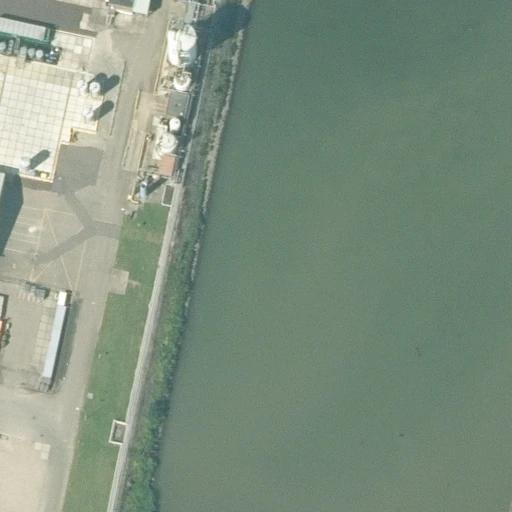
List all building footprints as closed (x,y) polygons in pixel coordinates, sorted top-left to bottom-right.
[(112,0),(110,11),(133,15),(148,19),(151,0),(112,0)] [(169,60),(169,61),(170,63),(171,65),(173,67),(174,68),(176,69),(179,70),(181,71),(184,71),(186,71),(189,70),(191,69),(193,67),(194,65),(195,64),(196,63),(197,61),(197,58),(197,55),(197,54),(197,52),(195,49),(195,48),(193,46),(191,45),(189,43),(187,43),(186,42),(184,42),(182,42),(179,42),(178,43),(176,44),(174,45),(172,47),(171,48),(170,50),(169,51),(169,52),(169,53),(168,55),(168,56),(168,59),(169,60)] [(175,88),(175,90),(176,91),(177,92),(178,93),(179,94),(180,95),(182,95),(183,95),(184,95),(186,94),(187,93),(188,93),(189,92),(190,90),(190,89),(191,88),(191,86),(190,85),(190,84),(189,82),(187,80),(186,80),(184,79),(183,79),(181,79),(179,80),(178,81),(177,82),(176,83),(175,85),(175,87),(175,88)] [(170,97),(165,120),(185,125),(190,101),(170,97)] [(171,134),(172,135),(174,135),(175,136),(177,135),(179,135),(180,133),(180,132),(181,131),(181,130),(180,129),(180,128),(179,127),(178,126),(177,125),(176,125),(175,125),(173,126),(172,126),(172,127),(171,128),(170,129),(170,131),(171,133),(171,134)] [(158,149),(158,151),(158,153),(159,154),(160,156),(160,157),(162,158),(163,159),(165,159),(167,160),(169,160),(171,159),(173,158),(175,157),(176,156),(177,154),(177,152),(178,151),(178,149),(177,147),(177,145),(175,143),(174,142),(173,141),(171,140),(169,140),(167,140),(164,140),(163,141),(161,142),(159,144),(159,145),(158,146),(158,148),(158,149)] [(162,160),(158,179),(171,182),(175,163),(162,160)] [(7,186),(39,192),(41,177),(10,172),(7,186)]
